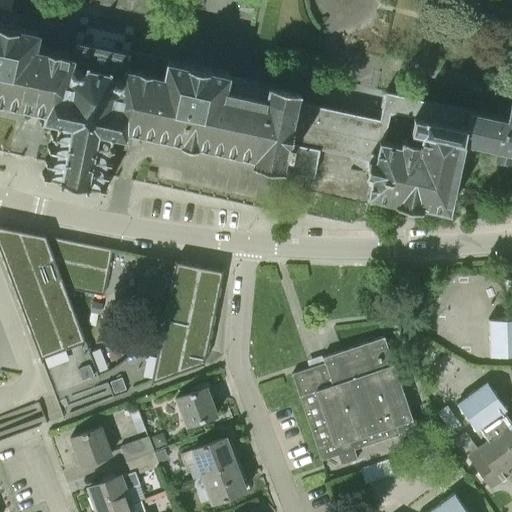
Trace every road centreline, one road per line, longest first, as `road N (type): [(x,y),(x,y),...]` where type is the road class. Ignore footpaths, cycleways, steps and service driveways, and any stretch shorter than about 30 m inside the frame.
road 1 (residential): [(294,511),(237,359),(245,245)]
road 2 (residential): [(245,245),(391,249),(511,241)]
road 3 (residential): [(245,245),(147,234),(0,198)]
